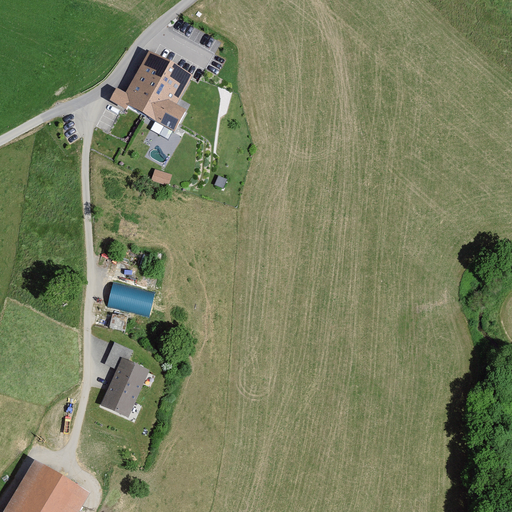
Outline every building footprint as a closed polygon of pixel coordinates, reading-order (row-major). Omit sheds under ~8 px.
[(189,78),(148,54),(121,101),(172,130),(183,110),(174,105),(189,78)] [(170,185),(173,174),(155,168),(151,179),(170,185)] [(115,281),(109,305),(152,316),(158,292),(115,281)] [(110,326),(125,330),(128,317),(113,313),(110,326)] [(101,407),(125,417),(145,371),(125,363),(130,351),(114,344),(106,363),(118,368),(101,407)] [(4,511),(66,511),(78,491),(33,465),(4,511)]
